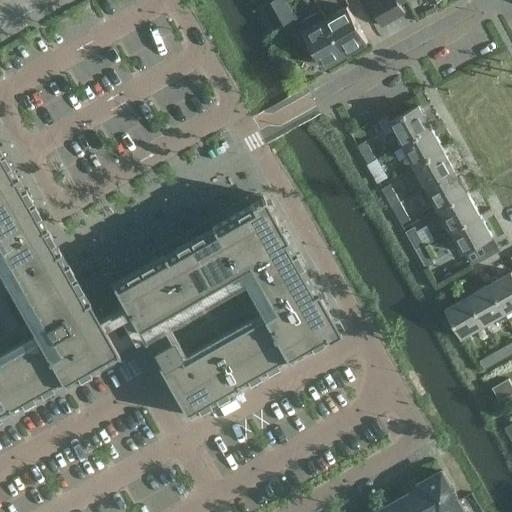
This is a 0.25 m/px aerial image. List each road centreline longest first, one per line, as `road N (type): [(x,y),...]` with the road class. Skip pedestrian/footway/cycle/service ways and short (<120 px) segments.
road 1 (residential): [(172,0),(396,393)]
road 2 (residential): [(320,97),(491,0)]
road 3 (residential): [(303,511),(422,442),(396,393)]
